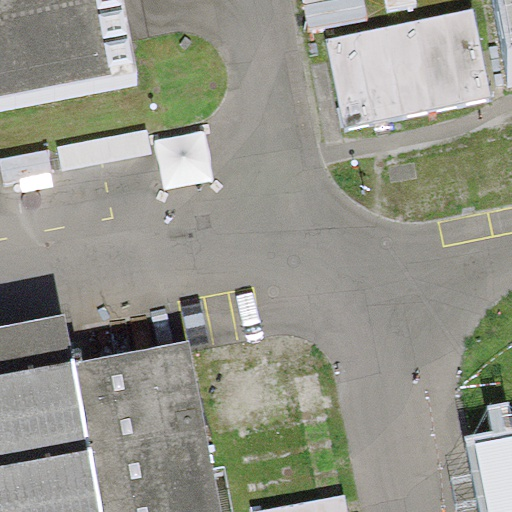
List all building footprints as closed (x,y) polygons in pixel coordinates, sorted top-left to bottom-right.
[(0,0),(0,101),(138,75),(123,0),(0,0)] [(511,0),(495,0),(511,86),(511,0)] [(0,511),(98,511),(70,367),(61,323),(0,335),(0,511)] [(217,511),(186,345),(70,367),(98,511),(217,511)] [(511,511),(511,455),(478,462),(487,511),(511,511)]
